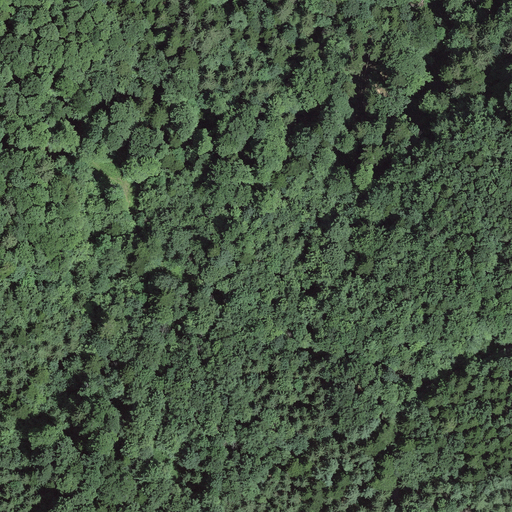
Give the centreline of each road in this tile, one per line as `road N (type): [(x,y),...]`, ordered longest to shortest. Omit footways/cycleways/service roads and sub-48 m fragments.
road 1 (track): [(423,383),(387,366),(262,347),(150,257),(127,185),(91,163),(55,112),(47,74),(57,38)]
road 2 (track): [(511,349),(423,383),(393,429),(391,490),(399,511)]
